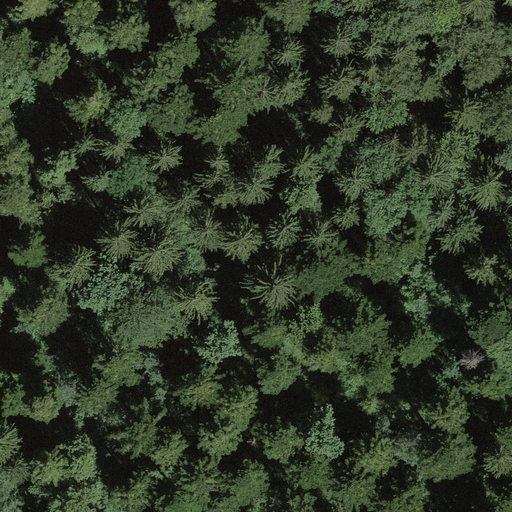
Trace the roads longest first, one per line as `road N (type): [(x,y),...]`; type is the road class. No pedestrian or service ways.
road 1 (track): [(0,329),(37,234),(96,0)]
road 2 (track): [(0,387),(45,511)]
